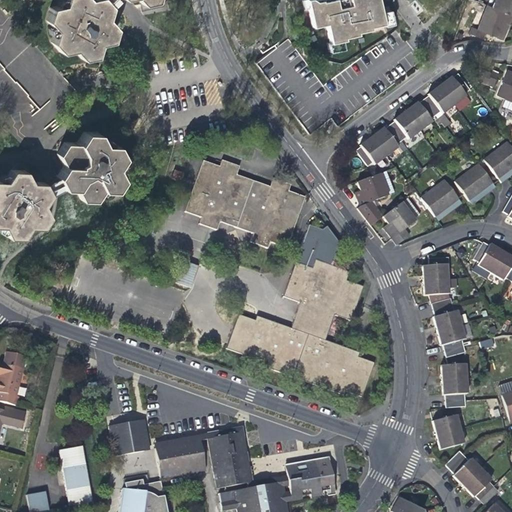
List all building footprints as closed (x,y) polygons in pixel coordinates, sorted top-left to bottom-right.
[(105,18),(109,6),(104,0),(62,0),(61,3),(49,6),(45,18),(54,27),(50,38),(60,50),(73,47),(81,56),(94,53),(98,42),(110,39),(114,27),(105,18)] [(347,0),(348,1),(336,4),(334,0),(304,0),(310,26),(324,23),(328,41),(342,39),(342,36),(355,33),(355,31),(368,28),(367,26),(382,23),(382,25),(396,22),(392,8),(379,10),(376,0),(347,0)] [(511,0),(490,0),(488,7),(508,15),(511,16),(511,0)] [(503,27),(508,15),(488,7),(483,5),(474,27),(468,25),(465,32),(476,36),(480,36),(483,31),(498,38),(503,27)] [(492,71),(490,75),(486,86),(492,88),(499,74),(492,71)] [(476,82),(486,86),(490,75),(480,72),(476,82)] [(511,74),(506,72),(495,97),(503,100),(500,108),(511,112),(511,74)] [(370,137),(365,141),(358,146),(359,147),(354,151),(366,167),(371,163),(373,165),(396,148),(394,146),(405,138),(407,140),(430,122),(429,120),(434,116),(443,128),(448,124),(441,115),(465,97),(463,95),(468,91),(456,75),(451,78),(450,77),(444,81),(432,91),(426,95),(427,96),(416,104),(415,103),(412,106),(398,116),(392,121),(393,122),(382,130),(381,129),(375,133),(370,137)] [(50,211),(59,192),(80,194),(85,203),(102,205),(107,194),(124,196),(125,194),(130,151),(112,149),(106,138),(81,134),(77,144),(62,142),(57,153),(65,168),(60,171),(59,181),(50,186),(37,185),(32,175),(16,173),(11,184),(0,182),(0,228),(9,230),(15,240),(29,242),(34,230),(49,232),(55,219),(50,211)] [(499,183),(506,177),(503,173),(511,166),(511,151),(505,143),(482,161),(499,183)] [(186,212),(192,214),(213,164),(204,161),(186,212)] [(220,167),(213,164),(192,214),(203,218),(200,224),(218,230),(221,221),(255,234),(252,242),(270,249),(272,242),(288,248),(306,197),(290,191),(292,185),(274,178),(271,187),(248,179),(237,175),(240,167),(222,161),(220,167)] [(453,183),(467,201),(483,189),(486,193),(493,187),(476,165),(453,183)] [(511,166),(503,173),(506,177),(511,172),(511,166)] [(368,225),(377,219),(371,211),(375,208),(374,202),(388,198),(386,191),(393,189),(386,170),(356,181),(359,191),(361,196),(356,198),(358,206),(355,208),(368,225)] [(418,199),(433,217),(450,205),(452,209),(459,204),(442,181),(418,199)] [(393,189),(386,191),(388,198),(396,196),(393,189)] [(481,197),(486,193),(483,189),(467,201),(470,205),(481,197)] [(511,193),(502,209),(508,212),(507,214),(511,217),(511,216),(511,193)] [(388,229),(384,233),(393,245),(407,236),(402,230),(413,222),(411,220),(417,216),(405,199),(381,216),(379,217),(385,225),(388,229)] [(445,215),(452,209),(450,205),(433,217),(436,222),(445,215)] [(381,216),(375,208),(371,211),(377,219),(379,217),(381,216)] [(511,257),(508,256),(497,249),(489,245),(489,246),(482,242),(472,260),(479,264),(477,266),(502,281),(504,278),(511,283),(511,291),(511,294),(511,257)] [(422,271),(423,281),(423,287),(424,295),(448,294),(445,264),(448,264),(447,257),(427,259),(428,266),(421,266),(422,271)] [(239,314),(227,349),(244,355),(242,359),(345,395),(346,391),(362,396),(375,362),(359,357),(360,353),(325,340),(335,314),(351,320),(363,285),(346,280),(350,271),(316,259),(313,268),(311,267),(297,262),(285,296),(301,302),(292,328),(258,316),(256,320),(239,314)] [(183,261),(176,282),(192,287),(199,266),(183,261)] [(449,298),(430,304),(432,310),(434,316),(432,317),(435,324),(439,339),(441,345),(442,345),(446,357),(465,352),(461,339),(464,339),(455,310),(453,311),(449,298)] [(479,342),(480,349),(493,346),(492,339),(479,342)] [(2,364),(22,369),(25,357),(5,352),(2,364)] [(15,396),(22,369),(2,364),(0,363),(0,401),(17,406),(19,397),(15,396)] [(444,395),(444,408),(464,407),(464,394),(466,393),(465,364),(440,366),(441,376),(442,395),(444,395)] [(497,386),(501,396),(508,418),(511,416),(511,381),(507,383),(497,386)] [(0,426),(1,422),(22,427),(25,414),(0,408),(0,426)] [(456,416),(432,422),(433,427),(435,436),(437,445),(438,450),(462,445),(456,416)] [(143,417),(138,418),(144,448),(149,447),(143,417)] [(144,448),(138,418),(118,422),(107,424),(113,454),(144,448)] [(241,424),(221,428),(207,430),(208,436),(223,433),(237,430),(241,450),(243,465),(247,480),(252,479),(249,464),(246,449),(241,424)] [(243,465),(241,450),(237,430),(223,433),(208,436),(211,456),(214,471),(217,486),(247,480),(243,465)] [(199,432),(184,435),(169,438),(166,439),(154,441),(155,446),(170,443),(185,440),(200,437),(199,432)] [(185,440),(170,443),(155,446),(159,466),(161,477),(168,475),(176,474),(190,471),(194,470),(205,468),(200,437),(185,440)] [(59,448),(64,478),(69,504),(70,503),(92,499),(86,466),(82,444),(79,444),(59,448)] [(488,480),(469,460),(468,459),(466,460),(457,451),(443,465),(452,475),(451,476),(457,483),(468,494),(471,497),(472,496),(477,501),(492,487),(487,482),(488,480)] [(309,488),(310,496),(321,494),(320,490),(319,486),(325,485),(326,489),(327,492),(334,491),(328,456),(292,463),(284,464),(286,472),(290,494),(300,492),(300,490),(309,488)] [(287,500),(310,496),(309,488),(300,490),(300,492),(290,494),(286,472),(281,473),(286,499),(287,499),(287,500)] [(289,511),(287,500),(287,499),(286,499),(281,473),(252,479),(247,480),(248,486),(277,481),(283,511),(289,511)] [(123,487),(122,494),(119,511),(166,511),(162,487),(161,480),(145,483),(144,478),(126,481),(127,488),(123,487)] [(237,511),(283,511),(277,481),(248,486),(233,489),(235,498),(237,507),(237,511)] [(496,491),(492,487),(477,501),(481,505),(496,491)] [(235,498),(233,489),(218,492),(222,510),(237,507),(235,498)] [(24,494),(27,510),(27,511),(34,511),(40,511),(45,510),(42,491),(24,494)] [(420,511),(421,511),(398,498),(394,505),(390,511),(420,511)]
